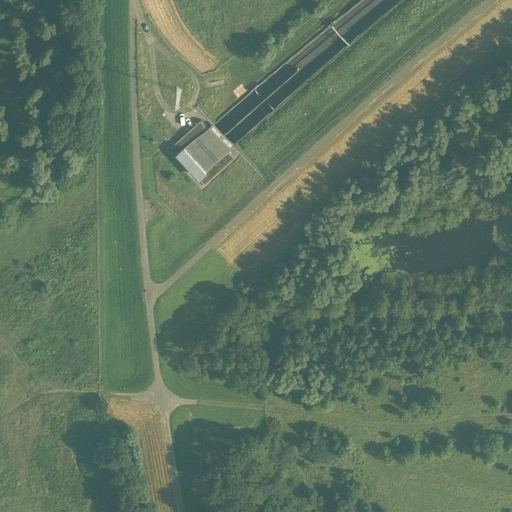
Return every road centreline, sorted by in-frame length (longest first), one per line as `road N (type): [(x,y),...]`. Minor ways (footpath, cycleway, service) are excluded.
road 1 (track): [(131,0),(149,299)]
road 2 (motorway): [(0,121),(145,0)]
road 3 (track): [(343,419),(413,427),(511,418)]
road 4 (motorway): [(112,0),(0,92)]
